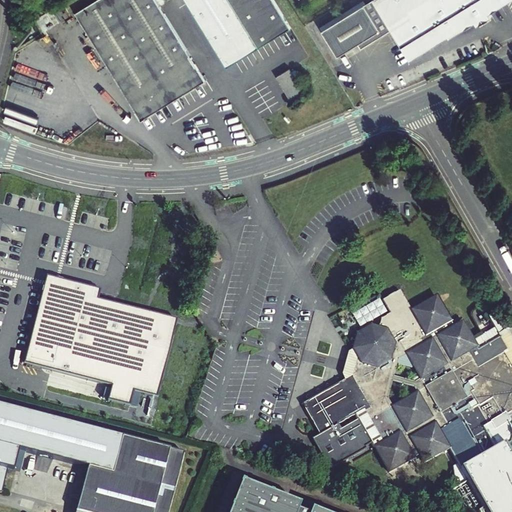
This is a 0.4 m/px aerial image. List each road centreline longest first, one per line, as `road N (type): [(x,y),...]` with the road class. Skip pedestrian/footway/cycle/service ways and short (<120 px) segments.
road 1 (residential): [(0,148),(109,177),(191,178),(275,160),(415,103)]
road 2 (residential): [(415,103),(511,272)]
